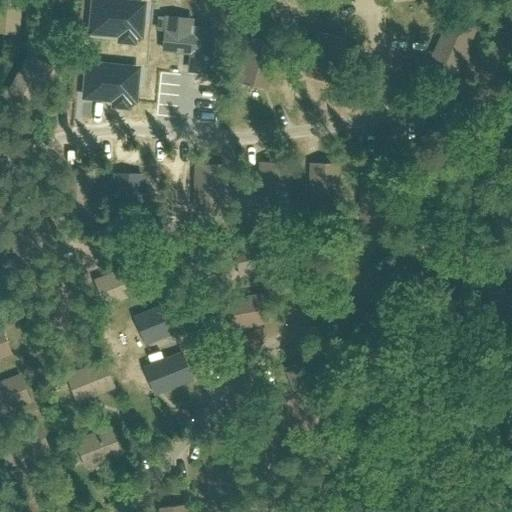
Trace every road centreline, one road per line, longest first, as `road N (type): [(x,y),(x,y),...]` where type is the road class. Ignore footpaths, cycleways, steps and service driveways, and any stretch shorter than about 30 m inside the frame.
road 1 (residential): [(114,511),(354,266),(386,253),(511,263)]
road 2 (residential): [(387,119),(291,132),(112,130),(0,156)]
road 3 (residential): [(511,136),(469,117),(387,119)]
road 4 (residential): [(387,119),(367,0)]
